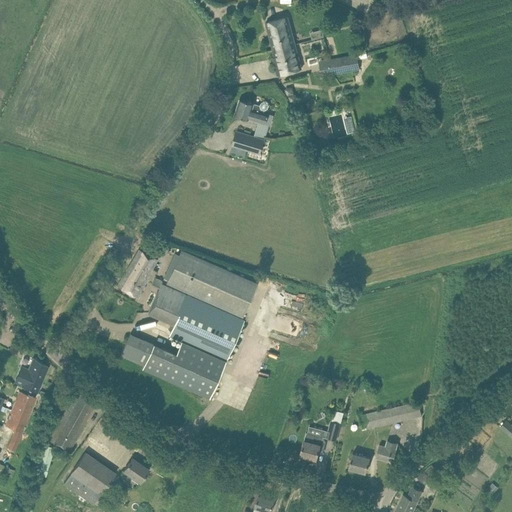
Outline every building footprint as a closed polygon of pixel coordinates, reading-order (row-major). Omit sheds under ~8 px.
[(267,23),(274,49),(295,44),(288,18),(267,23)] [(361,27),(351,28),(352,35),(357,34),(362,33),(361,27)] [(295,44),(274,49),(276,57),(273,57),(278,74),(301,69),(295,44)] [(320,61),(323,75),(359,68),(356,54),(320,61)] [(232,145),(260,153),(272,115),(263,112),(268,108),(269,107),(269,105),(268,103),(267,102),(264,101),(261,102),(258,105),(240,99),(234,115),(249,120),(249,119),(259,122),(254,136),(250,134),(251,132),(245,130),(244,133),(237,130),(232,145)] [(117,285),(125,291),(138,297),(157,259),(147,254),(139,249),(135,256),(132,262),(131,262),(117,285)] [(167,283),(243,316),(258,284),(182,251),(167,283)] [(158,287),(147,313),(174,325),(170,336),(182,341),(226,360),(244,320),(187,295),(161,284),(162,280),(155,277),(151,285),(158,287)] [(145,340),(136,362),(143,365),(153,344),(145,340)] [(143,367),(141,369),(161,378),(210,399),(221,373),(226,360),(182,341),(176,354),(172,352),(153,344),(143,365),(143,367)] [(37,392),(48,367),(33,358),(27,372),(20,369),(15,381),(22,385),(37,392)] [(19,391),(6,425),(15,428),(10,440),(7,447),(15,450),(18,444),(22,431),(36,398),(19,391)] [(77,391),(73,400),(63,419),(60,420),(49,439),(69,451),(96,401),(77,391)] [(359,415),(362,429),(422,415),(419,401),(359,415)] [(511,424),(506,420),(499,427),(511,437),(511,424)] [(340,423),(331,421),(327,437),(335,440),(340,423)] [(305,440),(304,440),(300,454),(316,459),(319,447),(324,448),(326,441),(323,436),(307,432),(305,440)] [(393,462),(397,449),(396,449),(397,443),(387,440),(385,446),(379,444),(376,457),(393,462)] [(54,447),(44,444),(36,467),(47,471),(50,461),(54,447)] [(115,473),(85,452),(63,483),(93,504),(115,473)] [(349,467),(366,472),(370,457),(352,453),(349,467)] [(149,469),(132,458),(124,470),(140,482),(149,469)] [(10,467),(0,463),(0,473),(6,476),(10,467)] [(432,464),(417,477),(424,485),(431,479),(428,476),(436,469),(432,464)] [(403,494),(400,500),(416,507),(423,491),(412,485),(407,496),(403,494)] [(426,498),(431,500),(435,489),(430,487),(426,498)] [(261,511),(269,511),(274,499),(259,494),(254,508),(262,511),(261,511)] [(413,511),(416,507),(400,500),(394,511),(413,511)]
